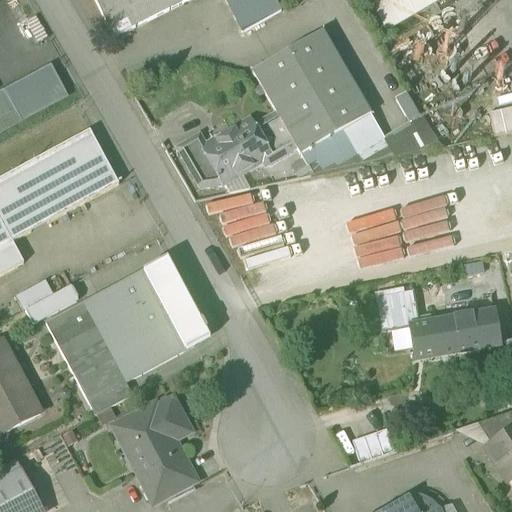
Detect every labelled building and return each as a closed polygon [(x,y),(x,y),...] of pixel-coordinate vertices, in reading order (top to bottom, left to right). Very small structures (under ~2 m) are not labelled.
[(92,0),(113,41),(195,0),(92,0)] [(224,0),(242,36),(280,14),(273,0),(224,0)] [(295,0),(300,9),(315,0),(295,0)] [(366,0),(372,8),(385,0),(366,0)] [(385,0),(372,8),(385,32),(441,0),(385,0)] [(300,159),(310,153),(369,119),(370,119),(322,35),(252,75),(275,116),(276,117),(296,151),(296,153),(300,159)] [(3,94),(20,122),(66,97),(50,68),(3,94)] [(3,94),(0,95),(0,132),(20,122),(3,94)] [(318,166),(310,153),(300,159),(303,162),(310,175),(312,179),(441,151),(422,119),(419,121),(405,97),(395,103),(408,127),(383,142),(383,143),(352,160),(346,149),(318,166)] [(511,110),(500,113),(505,137),(511,135),(511,110)] [(505,137),(500,113),(487,116),(493,140),(505,137)] [(224,190),(242,179),(261,168),(264,172),(296,153),(296,151),(265,169),(261,164),(222,186),(201,191),(179,152),(198,140),(205,151),(219,143),(221,145),(232,139),(230,136),(244,128),(247,134),(276,117),(275,116),(254,128),(249,120),(205,146),(199,137),(174,151),(199,195),(224,190)] [(179,152),(201,191),(222,186),(261,164),(265,169),(296,151),(276,117),(247,134),(244,128),(230,136),(232,139),(221,145),(219,143),(205,151),(198,140),(179,152)] [(383,142),(369,119),(310,153),(318,166),(346,149),(352,160),(383,143),(383,142)] [(89,134),(0,182),(0,225),(11,246),(11,245),(118,188),(89,134)] [(310,175),(303,162),(289,170),(297,183),(310,175)] [(242,179),(224,190),(228,198),(250,193),(242,179)] [(0,278),(23,267),(11,245),(11,246),(0,225),(0,278)] [(404,262),(402,253),(359,264),(361,273),(404,262)] [(166,262),(143,274),(185,353),(194,348),(192,344),(206,336),(205,335),(206,331),(202,324),(199,323),(193,311),(179,319),(163,290),(177,282),(166,262)] [(124,386),(185,353),(143,274),(45,327),(88,406),(124,386)] [(193,311),(177,282),(163,290),(179,319),(193,311)] [(25,314),(53,299),(45,283),(16,299),(25,314)] [(25,314),(32,328),(78,303),(70,290),(53,299),(25,314)] [(376,297),(382,333),(392,331),(408,329),(410,328),(410,326),(418,325),(412,291),(376,297)] [(410,328),(408,329),(411,346),(414,360),(498,346),(493,312),(418,325),(410,326),(410,328)] [(395,349),(411,346),(408,329),(392,331),(395,349)] [(209,342),(206,336),(192,344),(194,348),(185,353),(186,354),(209,342)] [(0,433),(2,437),(39,418),(26,392),(23,394),(18,384),(21,382),(1,345),(0,345),(0,433)] [(23,394),(26,392),(21,382),(18,384),(23,394)] [(88,406),(94,419),(131,399),(124,386),(88,406)] [(511,396),(492,396),(491,409),(511,410),(511,396)] [(137,479),(152,508),(196,485),(185,464),(182,465),(168,440),(187,430),(172,401),(156,410),(155,407),(111,430),(112,432),(117,430),(136,466),(139,464),(144,475),(141,477),(137,479)] [(477,427),(489,447),(511,432),(511,415),(477,427)] [(489,447),(477,427),(454,435),(484,450),(489,447)] [(112,432),(137,479),(141,477),(144,475),(139,464),(136,466),(117,430),(112,432)] [(484,450),(507,486),(511,482),(511,432),(489,447),(484,450)] [(352,444),(359,467),(393,455),(385,433),(352,444)] [(0,511),(41,511),(21,474),(15,463),(0,470),(0,511)] [(413,511),(408,501),(388,511),(413,511)]
